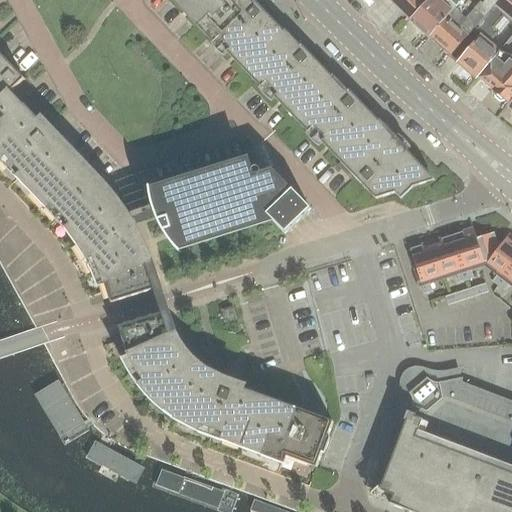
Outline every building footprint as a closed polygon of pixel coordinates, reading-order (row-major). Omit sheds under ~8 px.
[(171,0),(196,26),(223,0),(171,0)] [(284,32),(254,2),(252,4),(248,0),(223,0),(196,26),(213,44),(216,42),(243,71),(284,32)] [(390,0),(411,21),(430,0),(390,0)] [(426,34),(430,38),(436,30),(462,0),(430,0),(411,21),(415,24),(413,26),(424,36),(426,34)] [(494,7),(499,0),(462,0),(436,30),(430,38),(451,56),(457,49),(494,7)] [(503,16),(511,22),(511,0),(499,0),(494,7),(503,16)] [(457,49),(451,56),(467,70),(467,73),(472,76),(475,76),(478,79),(484,71),(500,52),(487,42),(495,33),(491,30),(503,16),(494,7),(457,49)] [(243,71),(261,89),(263,87),(291,116),(331,77),(302,47),(299,49),(284,32),(243,71)] [(511,100),(511,38),(500,52),(484,71),(478,79),(493,92),(492,92),(495,95),(496,99),(500,102),(504,102),(507,105),(508,104),(511,100)] [(0,134),(27,108),(16,97),(25,89),(20,84),(24,81),(24,82),(25,81),(0,54),(0,134)] [(331,77),(291,116),(308,134),(310,131),(338,161),(379,122),(349,91),(347,94),(331,77)] [(27,108),(0,134),(0,162),(56,221),(65,231),(76,246),(86,262),(92,274),(97,288),(105,284),(112,304),(151,292),(156,290),(152,279),(147,264),(142,252),(136,240),(129,227),(122,215),(114,204),(105,193),(97,185),(54,139),(58,135),(47,123),(42,127),(38,123),(40,121),(27,108)] [(379,122),(338,161),(376,200),(435,181),(379,122)] [(164,234),(168,239),(172,245),(177,251),(180,254),(181,253),(179,250),(272,221),(285,235),(311,210),(292,191),(274,172),(253,179),(247,160),(151,191),(150,187),(149,187),(149,192),(150,195),(150,199),(151,202),(152,206),(153,210),(154,213),(157,220),(158,223),(161,228),(164,234)] [(452,236),(466,282),(473,279),(470,267),(482,263),(475,240),(476,240),(473,229),(452,236)] [(482,263),(488,264),(501,247),(500,246),(497,244),(494,233),(476,240),(475,240),(482,263)] [(459,284),(466,282),(452,236),(430,243),(441,277),(456,272),(459,284)] [(501,247),(488,264),(499,273),(492,282),(498,287),(511,268),(511,238),(509,236),(500,246),(501,247)] [(429,281),(441,277),(430,243),(411,250),(425,295),(433,293),(429,281)] [(511,268),(498,287),(504,291),(511,281),(511,268)] [(477,287),(480,295),(488,293),(485,284),(477,287)] [(477,287),(469,290),(472,298),(480,295),(477,287)] [(156,290),(151,292),(154,304),(158,316),(163,314),(160,302),(156,290)] [(461,292),(464,301),(472,298),(469,290),(461,292)] [(453,295),(456,303),(464,301),(461,292),(453,295)] [(456,303),(453,295),(445,298),(447,306),(456,303)] [(225,323),(236,319),(233,307),(221,311),(225,323)] [(241,449),(261,396),(244,390),(243,392),(238,390),(240,384),(224,378),(222,384),(205,376),(197,370),(189,363),(182,355),(176,346),(171,337),(167,326),(163,314),(158,316),(119,328),(123,340),(129,356),(121,359),(129,375),(138,387),(146,397),(153,404),(161,411),(176,422),(198,433),(241,449)] [(390,506),(405,511),(511,511),(511,402),(463,384),(462,380),(463,380),(462,379),(443,383),(439,383),(435,383),(433,382),(431,382),(429,380),(427,379),(426,378),(408,393),(409,395),(410,397),(411,399),(411,401),(412,404),(412,405),(411,407),(411,409),(380,492),(393,497),(390,506)] [(46,396),(79,446),(95,435),(62,385),(46,396)] [(261,396),(241,449),(282,465),(285,457),(316,468),(333,423),(261,396)] [(108,467),(164,489),(171,471),(115,449),(108,467)] [(190,499),(225,511),(249,511),(253,501),(197,480),(190,499)]
